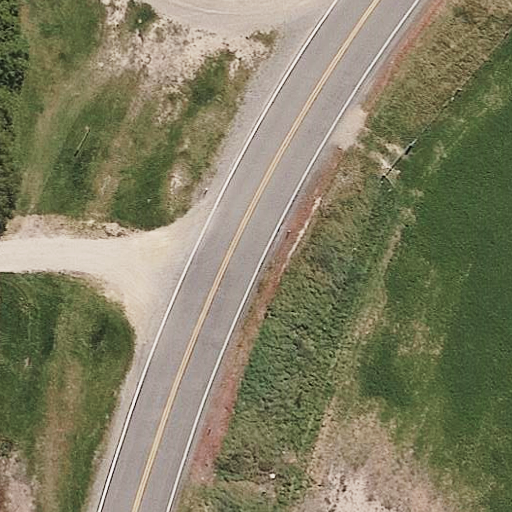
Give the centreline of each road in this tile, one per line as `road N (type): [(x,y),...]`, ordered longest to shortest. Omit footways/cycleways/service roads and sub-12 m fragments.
road 1 (primary): [(129,511),(211,286),(252,200),(377,0)]
road 2 (track): [(361,21),(238,15),(189,0)]
